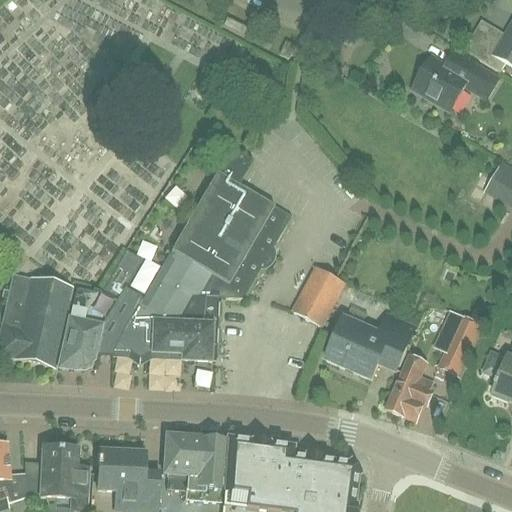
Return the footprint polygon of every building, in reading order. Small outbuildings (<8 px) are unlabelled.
[(245,40),(249,31),(227,20),(223,29),(245,40)] [(472,39),(463,54),(500,76),(506,65),(511,69),(511,27),(501,47),(488,39),(484,46),(472,39)] [(486,104),(500,81),(454,54),(445,69),(431,60),(411,92),(450,116),(465,91),(486,104)] [(183,363),(216,365),(219,300),(244,302),(290,219),(274,209),(274,208),(237,187),(251,163),(233,152),(219,176),(216,174),(165,259),(171,262),(144,306),(137,302),(133,311),(118,343),(113,352),(113,359),(183,362),(183,363)] [(511,170),(503,165),(487,193),(511,207),(511,170)] [(105,292),(129,306),(152,265),(128,251),(105,292)] [(321,330),(345,286),(316,270),(293,315),(321,330)] [(0,358),(55,371),(70,291),(10,279),(0,331),(0,358)] [(99,334),(118,343),(133,311),(92,292),(90,297),(75,294),(58,372),(85,375),(91,373),(93,364),(99,334)] [(436,351),(447,356),(440,370),(458,378),(482,328),(453,314),(436,351)] [(388,318),(380,336),(345,321),(326,363),(372,383),(379,366),(396,374),(416,330),(388,318)] [(511,360),(509,359),(509,360),(492,354),(485,373),(501,380),(500,383),(497,382),(491,397),(510,405),(511,403),(511,360)] [(429,409),(435,395),(431,394),(435,386),(420,380),(427,366),(411,359),(405,373),(404,373),(387,412),(418,426),(426,408),(429,409)] [(184,503),(222,505),(227,443),(165,438),(162,477),(166,478),(165,493),(185,494),(184,503)] [(318,464),(317,463),(317,468),(306,467),(306,462),(305,462),(290,460),(291,451),(227,443),(222,505),(221,511),(346,511),(347,510),(351,510),(351,509),(355,478),(356,478),(356,476),(354,478),(346,477),(347,469),(349,468),(348,467),(347,467),(318,464)] [(0,511),(8,511),(3,498),(10,496),(6,447),(1,447),(1,444),(0,444),(0,511)] [(76,453),(42,451),(40,484),(25,483),(26,500),(70,502),(69,511),(84,511),(87,471),(75,471),(76,453)] [(142,486),(144,457),(115,456),(115,455),(97,454),(96,469),(97,469),(96,493),(115,493),(114,508),(140,509),(139,511),(156,511),(158,487),(142,486)]
